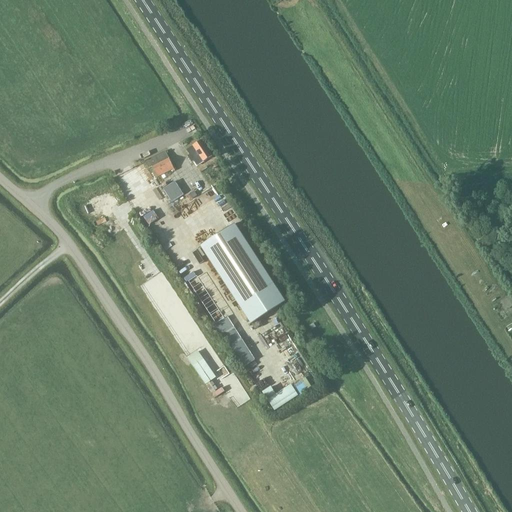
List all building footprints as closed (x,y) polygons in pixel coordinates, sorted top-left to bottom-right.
[(193,162),(196,166),(212,156),(202,140),(186,150),(189,155),(187,156),(191,163),(193,162)] [(146,162),(149,168),(152,167),(157,177),(174,169),(165,152),(146,162)] [(175,181),(163,189),(167,195),(179,188),(175,181)] [(234,224),(200,246),(251,325),(285,303),(234,224)] [(233,327),(222,335),(243,368),(254,360),(233,327)]
